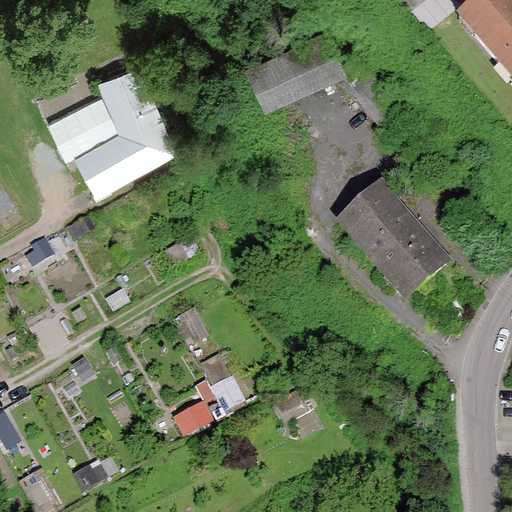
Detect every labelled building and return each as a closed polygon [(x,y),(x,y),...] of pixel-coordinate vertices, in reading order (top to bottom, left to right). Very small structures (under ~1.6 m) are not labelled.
[(504,68),(511,61),(511,1),(511,0),(471,0),(456,13),(504,68)] [(328,27),(247,62),(260,101),(335,70),(344,66),(339,55),(328,27)] [(350,46),(339,55),(344,66),(335,70),(383,123),(403,110),(350,46)] [(135,131),(82,160),(96,185),(170,143),(155,121),(159,117),(135,60),(108,70),(135,131)] [(445,256),(376,180),(337,216),(406,292),(445,256)] [(179,321),(192,348),(211,338),(198,312),(179,321)] [(227,416),(248,406),(224,357),(203,367),(227,416)] [(186,441),(217,426),(208,406),(176,421),(186,441)] [(31,485),(42,511),(55,511),(61,510),(47,478),(31,485)]
